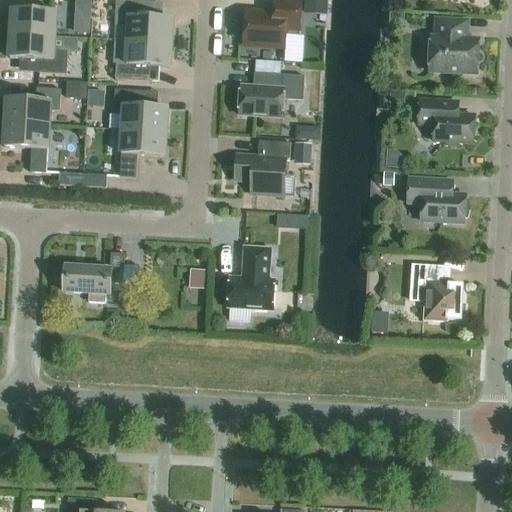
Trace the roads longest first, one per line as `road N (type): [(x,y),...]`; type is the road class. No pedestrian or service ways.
road 1 (residential): [(30,219),(194,227),(209,0)]
road 2 (residential): [(492,425),(511,68)]
road 3 (unclassified): [(222,409),(492,425)]
road 4 (residential): [(20,396),(30,219)]
road 5 (unclassified): [(20,396),(166,405)]
